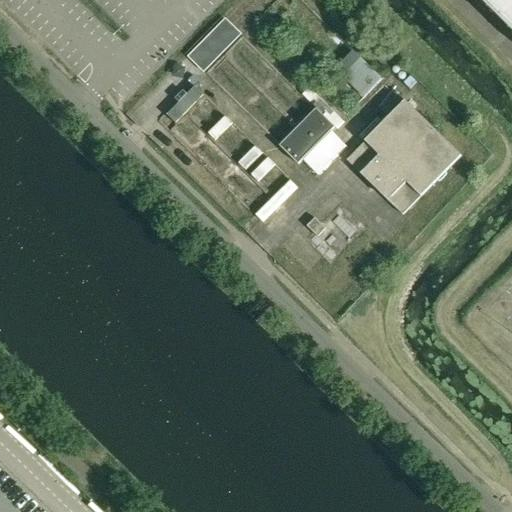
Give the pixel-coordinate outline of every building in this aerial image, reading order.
[(511,0),(480,0),(511,31),(511,0)] [(338,70),(366,98),(385,79),(357,52),(338,70)] [(180,103),(168,116),(176,124),(204,96),(195,87),(188,95),(180,103)] [(347,161),(348,162),(352,159),(406,211),(402,215),(403,216),(461,157),(406,102),(347,161)] [(280,147),(299,165),(336,128),(316,110),(299,128),(280,147)] [(315,218),(307,226),(318,237),(326,229),(315,218)] [(368,269),(359,278),(364,283),(373,274),(368,269)]
